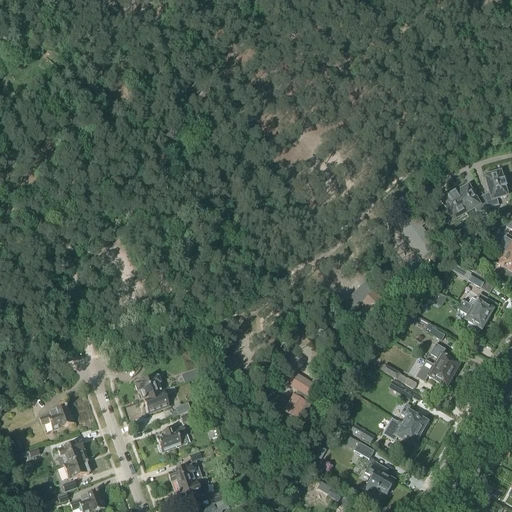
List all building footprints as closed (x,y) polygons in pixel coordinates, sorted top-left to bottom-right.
[(482,197),(487,209),(498,206),(496,200),(506,197),(504,189),(505,189),(503,182),(504,182),(502,174),(500,175),(499,174),(484,178),(489,194),(482,197)] [(487,209),(482,197),(475,200),(466,186),(453,194),(453,195),(454,194),(465,214),(474,210),(477,215),(487,209)] [(457,219),(465,214),(454,194),(453,195),(446,199),(447,200),(441,203),(449,216),(443,219),(450,231),(461,225),(457,219)] [(426,236),(420,227),(424,225),(416,214),(396,229),(416,256),(398,269),(404,277),(407,275),(409,278),(425,267),(422,264),(430,259),(432,262),(441,256),(427,236),(428,236),(427,235),(426,236)] [(511,231),(511,224),(506,221),(503,227),(511,231)] [(511,260),(504,256),(498,267),(494,264),(488,274),(498,280),(500,276),(509,281),(511,275),(511,260)] [(471,263),(467,271),(472,274),(488,283),(492,277),(484,272),(484,271),(471,263)] [(473,275),(468,282),(480,289),(481,290),(485,282),(479,279),(473,275)] [(387,308),(364,284),(360,287),(359,286),(357,288),(358,289),(335,313),(360,337),(360,336),(387,308)] [(430,291),(423,298),(430,302),(435,294),(430,291)] [(459,306),(487,322),(492,312),(495,306),(478,296),(475,302),(471,300),(467,306),(462,302),(459,306)] [(480,332),(487,322),(459,306),(456,311),(468,318),(465,323),(472,327),(469,331),(477,336),(479,332),(480,332)] [(341,343),(324,326),(317,334),(335,350),(341,343)] [(427,327),(424,333),(441,343),(444,337),(431,330),(432,328),(428,326),(427,327)] [(435,345),(429,356),(432,357),(437,360),(434,364),(433,367),(452,378),(453,377),(454,377),(455,377),(455,376),(456,376),(456,375),(456,374),(456,373),(455,373),(459,367),(445,359),(447,356),(443,354),(445,351),(435,345)] [(225,362),(223,356),(217,358),(222,372),(221,372),(221,374),(223,373),(228,387),(242,382),(233,359),(225,362)] [(425,363),(416,379),(424,384),(427,379),(446,389),(449,384),(450,384),(451,384),(451,383),(452,383),(452,382),(452,381),(451,381),(451,380),(452,378),(433,367),(425,363)] [(384,366),(381,372),(413,391),(416,385),(407,380),(399,376),(400,375),(384,366)] [(186,374),(189,383),(200,379),(197,370),(186,374)] [(300,423),(319,391),(295,376),(289,387),(297,392),(294,397),(293,396),(283,413),(300,423)] [(135,386),(134,387),(137,394),(140,393),(143,402),(150,400),(149,398),(162,393),(157,379),(152,380),(146,382),(141,383),(142,384),(141,384),(140,382),(135,384),(135,386)] [(392,383),(388,390),(399,396),(402,389),(392,383)] [(234,394),(242,391),(239,385),(232,388),(234,394)] [(150,400),(143,402),(145,407),(144,410),(146,414),(148,415),(148,416),(169,409),(166,401),(163,393),(162,393),(149,398),(150,400)] [(175,409),(178,417),(190,413),(187,405),(175,409)] [(406,419),(403,426),(402,427),(419,437),(426,424),(409,415),(412,409),(406,406),(400,415),(406,419)] [(50,416),(39,420),(42,427),(49,424),(50,427),(52,433),(72,426),(71,424),(73,422),(72,418),(69,418),(66,408),(49,414),(50,416)] [(205,418),(203,411),(180,418),(182,425),(205,418)] [(402,427),(403,426),(397,423),(395,427),(400,430),(395,439),(405,445),(402,451),(409,454),(412,448),(413,449),(419,437),(402,427)] [(163,437),(156,440),(158,447),(156,447),(159,455),(161,454),(161,455),(165,454),(181,448),(181,447),(185,446),(187,445),(183,436),(184,436),(185,435),(183,429),(172,433),(171,431),(166,433),(162,435),(163,437)] [(360,439),(370,445),(374,438),(364,432),(363,433),(355,429),(352,435),(360,440),(360,439)] [(348,438),(344,446),(354,452),(353,454),(368,463),(369,461),(370,459),(374,453),(359,445),(348,438)] [(16,454),(23,451),(19,442),(12,445),(16,454)] [(59,459),(57,460),(59,467),(60,468),(62,467),(76,462),(77,464),(84,461),(83,460),(84,459),(85,459),(84,455),(83,453),(84,452),(83,449),(81,444),(74,447),(73,445),(61,450),(61,451),(60,452),(57,453),(59,459)] [(322,449),(316,459),(321,462),(327,452),(322,449)] [(27,461),(40,457),(37,450),(25,455),(27,461)] [(16,456),(18,462),(26,459),(24,453),(20,455),(16,456)] [(174,490),(175,492),(183,489),(183,488),(196,483),(202,480),(195,462),(201,461),(199,454),(189,458),(190,463),(187,464),(188,469),(184,470),(184,469),(174,473),(174,474),(167,477),(170,484),(173,491),(174,490)] [(76,462),(62,467),(63,470),(68,482),(72,480),(72,481),(89,475),(89,474),(91,472),(90,468),(86,467),(87,467),(84,459),(83,460),(84,461),(77,464),(76,462)] [(372,479),(364,492),(367,494),(373,497),(376,491),(377,492),(385,497),(388,493),(393,483),(388,480),(391,475),(374,465),(374,466),(372,468),(375,462),(370,459),(369,461),(372,463),(370,466),(369,466),(368,467),(364,474),(367,476),(372,479)] [(177,504),(180,504),(181,506),(197,500),(207,495),(204,486),(208,484),(206,479),(202,480),(196,483),(183,488),(183,489),(175,492),(177,498),(178,498),(176,500),(177,504)] [(62,486),(65,494),(76,490),(73,482),(62,486)] [(260,491),(259,488),(247,493),(251,505),(252,504),(260,491)] [(327,497),(338,503),(341,496),(330,490),(327,497)] [(70,505),(70,506),(71,510),(72,511),(77,510),(80,509),(81,511),(98,511),(103,511),(102,509),(104,507),(103,503),(100,503),(96,493),(85,497),(79,499),(80,502),(70,505)] [(229,501),(226,493),(209,500),(211,507),(225,502),(229,501)] [(59,506),(69,503),(66,496),(57,499),(59,506)] [(56,499),(37,506),(38,511),(45,511),(59,507),(56,499)] [(217,511),(227,507),(225,502),(211,507),(202,510),(202,511),(217,511)]
